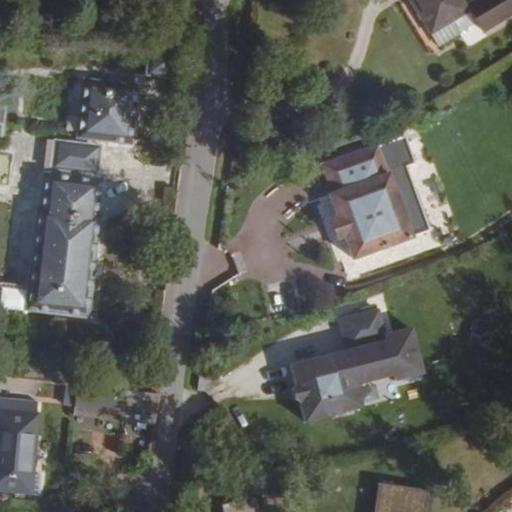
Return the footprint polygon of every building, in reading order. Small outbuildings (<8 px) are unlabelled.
[(410,0),(431,33),(452,20),(467,11),(481,34),(511,15),(511,4),(509,0),(472,0),(464,6),(460,0),(410,0)] [(452,20),(431,33),(438,46),(460,33),(452,20)] [(144,76),(171,80),(174,55),(147,51),(144,76)] [(84,80),(77,132),(130,138),(133,118),(126,116),(127,107),(134,109),(137,86),(84,80)] [(127,107),(126,116),(133,118),(134,109),(127,107)] [(129,144),(130,138),(77,132),(77,138),(129,144)] [(420,160),(411,133),(382,143),(328,161),(337,188),(334,190),(356,254),(413,234),(433,227),(412,163),(420,160)] [(54,139),(50,171),(97,176),(101,145),(54,139)] [(95,216),(100,181),(45,174),(40,209),(38,208),(28,286),(25,308),(85,315),(98,216),(95,216)] [(348,256),(356,254),(334,190),(327,192),(348,256)] [(298,294),(291,261),(261,267),(269,301),(298,294)] [(443,277),(457,320),(500,306),(486,263),(443,277)] [(0,314),(24,318),(25,308),(28,286),(2,282),(0,283),(0,314)] [(345,346),(286,359),(289,373),(296,377),(298,386),(293,392),(297,411),(354,399),(353,397),(349,376),(366,373),(388,368),(390,381),(418,374),(408,329),(381,335),(375,308),(338,316),(345,346)] [(15,362),(14,376),(81,384),(83,370),(15,362)] [(366,373),(349,376),(353,397),(371,393),(366,373)] [(0,390),(19,392),(21,378),(0,376),(0,377),(0,390)] [(152,416),(156,394),(98,388),(95,418),(127,422),(128,413),(152,416)] [(0,397),(0,412),(36,416),(37,401),(0,397)] [(33,475),(38,416),(0,412),(0,488),(15,490),(31,492),(33,475)] [(151,425),(152,416),(128,413),(127,422),(151,425)] [(33,475),(31,492),(15,490),(15,495),(38,497),(41,476),(33,475)] [(429,511),(432,490),(379,483),(375,511),(429,511)]
